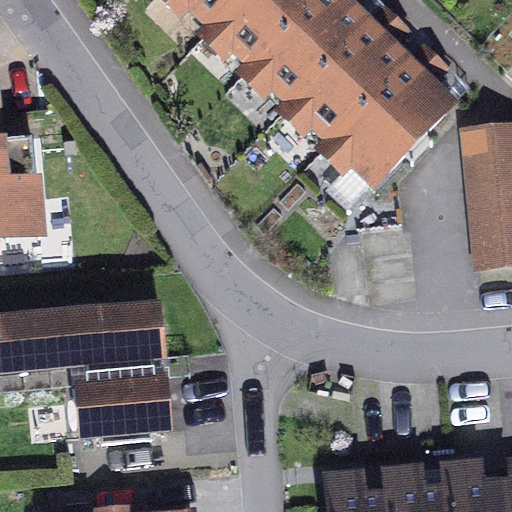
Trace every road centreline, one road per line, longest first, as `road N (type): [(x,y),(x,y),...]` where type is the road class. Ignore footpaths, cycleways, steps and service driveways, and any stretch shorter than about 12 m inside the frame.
road 1 (residential): [(30,0),(250,317)]
road 2 (residential): [(250,317),(340,350),(443,359),(511,355)]
road 3 (residential): [(250,317),(267,511)]
